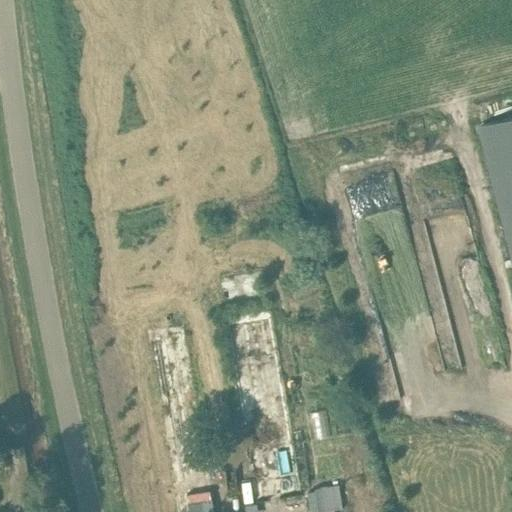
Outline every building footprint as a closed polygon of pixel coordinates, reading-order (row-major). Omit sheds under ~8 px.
[(511,116),(477,126),(511,262),(511,116)] [(463,376),(502,368),(478,254),(466,256),(477,305),(449,311),(463,376)] [(275,308),(226,315),(252,499),(301,492),(275,308)] [(186,323),(149,329),(176,511),(184,511),(214,508),(186,323)] [(354,475),(350,454),(342,456),(345,476),(354,475)] [(316,490),(319,511),(322,511),(344,508),(340,485),(316,490)]
